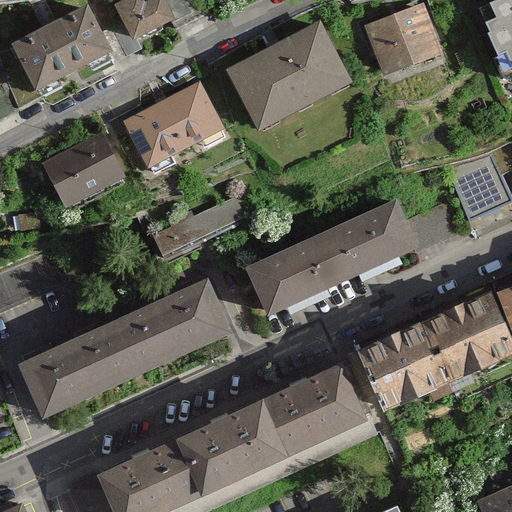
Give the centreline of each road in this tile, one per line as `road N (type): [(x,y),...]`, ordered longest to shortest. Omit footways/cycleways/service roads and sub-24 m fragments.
road 1 (residential): [(511,247),(0,483)]
road 2 (residential): [(0,156),(225,38),(321,0)]
